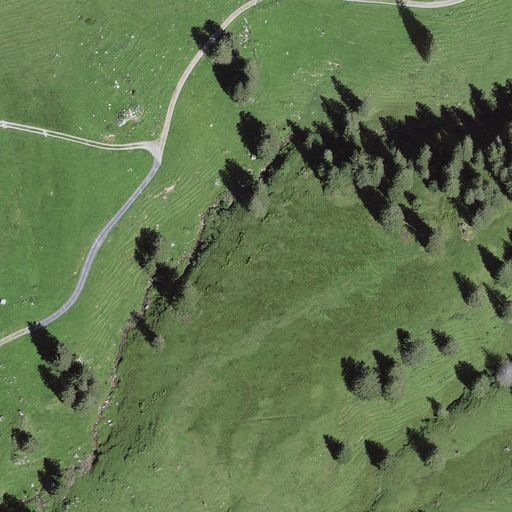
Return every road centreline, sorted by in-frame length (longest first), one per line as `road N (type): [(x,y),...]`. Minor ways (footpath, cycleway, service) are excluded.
road 1 (track): [(157,151),(156,167),(103,229),(80,290),(63,311),(0,342)]
road 2 (track): [(255,0),(204,40),(181,72),(157,151)]
road 3 (track): [(157,151),(0,123)]
